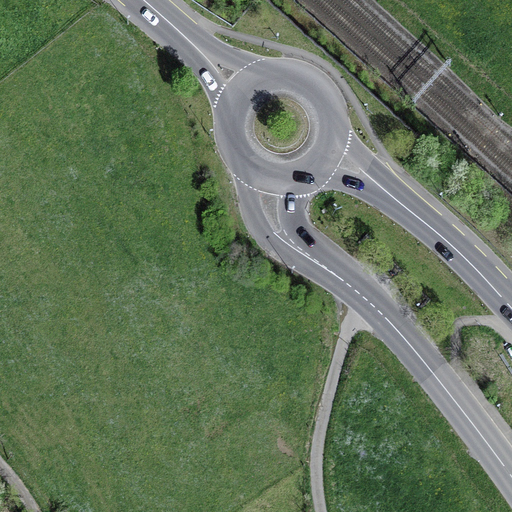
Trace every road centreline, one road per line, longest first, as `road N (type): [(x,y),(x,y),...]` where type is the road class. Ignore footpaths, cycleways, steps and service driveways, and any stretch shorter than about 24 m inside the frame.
road 1 (secondary): [(267,176),(277,224),(292,244),(407,342),(511,474)]
road 2 (secondary): [(326,151),(447,242),(511,308)]
road 3 (track): [(361,295),(317,449),(322,511)]
road 4 (secondary): [(326,151),(328,103),(305,80),(273,74),(244,88)]
road 5 (secondary): [(143,0),(244,88)]
